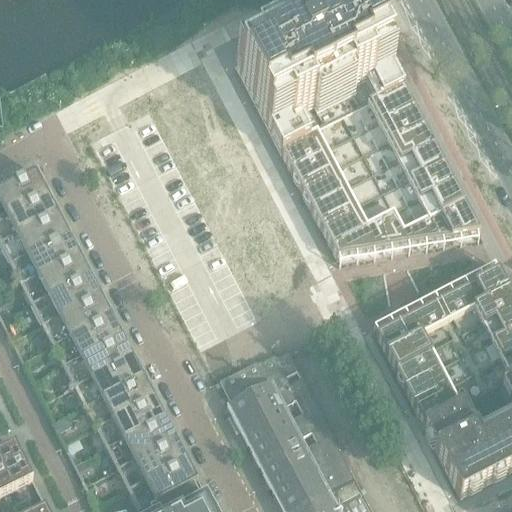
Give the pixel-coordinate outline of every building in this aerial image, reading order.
[(294,35),(239,63),(284,152),(312,138),(380,103),(407,89),(362,0),(299,33),(294,35)] [(407,89),(380,103),(390,122),(417,108),(407,89)] [(417,108),(390,122),(400,141),(427,127),(417,108)] [(427,127),(400,141),(410,160),(437,146),(427,127)] [(312,138),(284,152),(294,171),(322,157),(312,138)] [(437,146),(410,160),(420,180),(447,166),(437,146)] [(322,157),(294,171),(304,190),(331,176),(322,157)] [(447,166),(420,180),(429,199),(457,185),(447,166)] [(0,221),(46,197),(35,175),(24,181),(20,174),(0,184),(0,221)] [(331,176),(304,190),(314,210),(341,195),(331,176)] [(457,185),(429,199),(439,217),(439,218),(443,216),(467,204),(457,185)] [(341,195),(314,210),(324,229),(351,215),(341,195)] [(0,247),(57,218),(46,197),(0,221),(0,247)] [(467,204),(443,216),(455,239),(482,235),(467,204)] [(351,215),(324,229),(334,248),(361,234),(361,233),(351,215)] [(439,217),(406,234),(412,246),(455,239),(443,216),(439,218),(439,217)] [(0,253),(8,269),(67,238),(57,218),(0,247),(0,253)] [(391,218),(371,228),(383,251),(399,249),(406,247),(400,237),(391,218)] [(361,234),(334,248),(339,258),(383,251),(371,228),(361,233),(361,234)] [(19,290),(78,259),(67,238),(8,269),(19,290)] [(30,310),(89,279),(78,259),(19,290),(30,310)] [(496,276),(493,269),(373,331),(377,339),(376,339),(428,440),(459,501),(511,473),(511,303),(498,276),(496,276)] [(41,331),(100,300),(89,279),(30,310),(41,331)] [(0,311),(8,307),(4,298),(0,300),(0,311)] [(51,351),(110,321),(100,300),(41,331),(51,351)] [(62,372),(121,341),(110,321),(51,351),(62,372)] [(73,393),(132,362),(121,341),(62,372),(73,393)] [(84,413),(142,382),(132,362),(73,393),(84,413)] [(314,407),(308,397),(301,382),(289,389),(285,381),(297,375),(296,374),(226,411),(278,511),(368,511),(352,481),(347,471),(342,460),(336,450),(331,439),(325,429),(319,418),(314,407)] [(94,434),(153,403),(142,382),(84,413),(94,434)] [(105,454),(164,423),(153,403),(94,434),(105,454)] [(71,431),(66,422),(55,428),(59,437),(71,431)] [(116,475),(175,444),(164,423),(105,454),(116,475)] [(127,495),(185,465),(175,444),(116,475),(127,495)] [(12,450),(0,455),(0,471),(12,495),(30,486),(12,450)] [(87,463),(75,470),(80,480),(92,473),(87,463)] [(148,511),(151,511),(196,486),(185,465),(127,495),(135,511),(148,511)] [(0,471),(0,500),(12,495),(0,471)] [(102,492),(98,484),(87,490),(91,498),(102,492)] [(210,511),(205,501),(204,502),(196,486),(151,511),(210,511)] [(29,511),(24,502),(17,506),(20,511),(29,511)]
